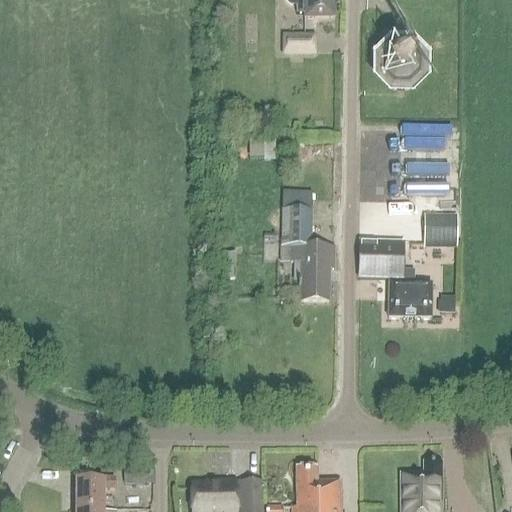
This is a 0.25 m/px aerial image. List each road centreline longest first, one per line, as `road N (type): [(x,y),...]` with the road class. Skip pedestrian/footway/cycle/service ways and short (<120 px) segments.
road 1 (unclassified): [(345,431),(354,0)]
road 2 (unclassified): [(345,431),(115,431),(45,412)]
road 3 (unclassified): [(511,421),(345,431)]
